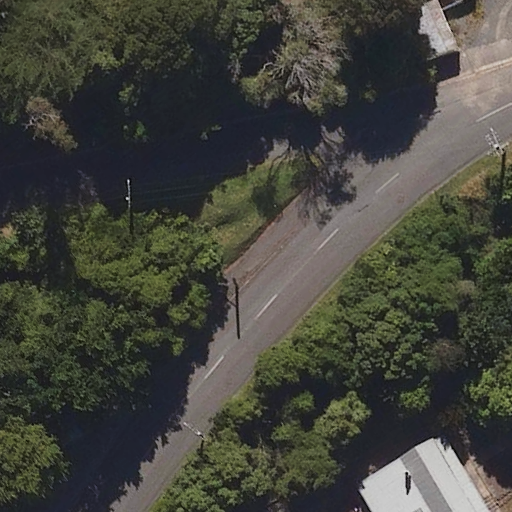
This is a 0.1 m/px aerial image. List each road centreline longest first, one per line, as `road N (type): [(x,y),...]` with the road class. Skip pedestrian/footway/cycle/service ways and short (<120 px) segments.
road 1 (residential): [(107,511),(200,381),(273,297),(421,155)]
road 2 (residential): [(421,155),(349,126),(297,124),(0,191)]
